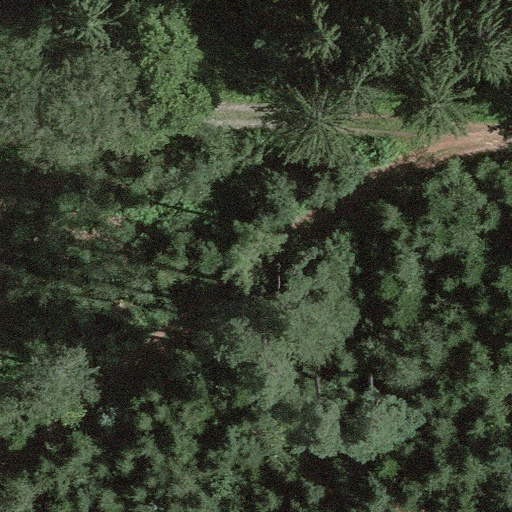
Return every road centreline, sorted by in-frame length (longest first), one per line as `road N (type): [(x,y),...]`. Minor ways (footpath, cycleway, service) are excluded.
road 1 (track): [(0,483),(299,210),(511,129)]
road 2 (track): [(0,93),(511,129)]
